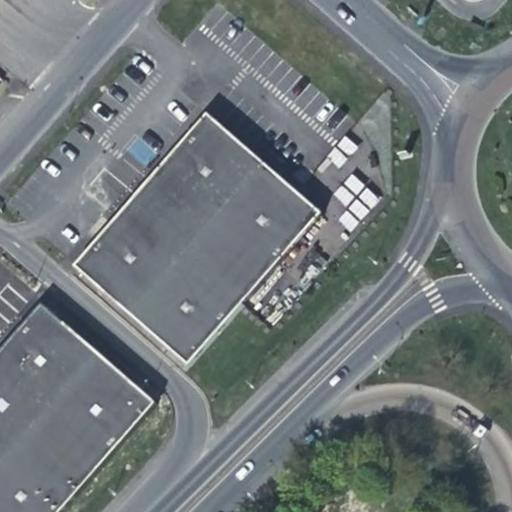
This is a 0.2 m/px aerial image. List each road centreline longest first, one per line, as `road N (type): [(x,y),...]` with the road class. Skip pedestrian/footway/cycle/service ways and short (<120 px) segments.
road 1 (trunk): [(452,171),(402,264),(166,511)]
road 2 (unclassified): [(0,235),(189,400),(190,450),(135,511)]
road 3 (trunk): [(280,437),(368,402),(449,410),(501,462),(511,511)]
road 4 (trunk): [(280,437),(431,294),(508,280)]
road 5 (residential): [(0,161),(138,0)]
road 6 (tertiary): [(452,171),(458,213),(478,250),(508,280)]
road 7 (residential): [(399,42),(439,89),(454,149)]
